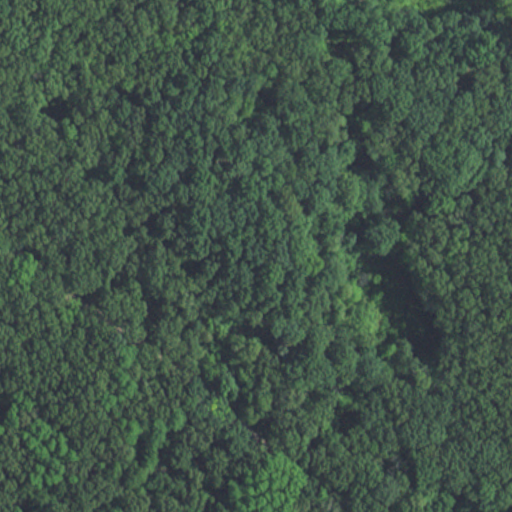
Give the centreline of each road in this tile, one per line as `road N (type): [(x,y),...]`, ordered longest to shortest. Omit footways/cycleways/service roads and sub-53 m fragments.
road 1 (residential): [(313,511),(181,374),(0,238)]
road 2 (track): [(190,401),(14,511)]
